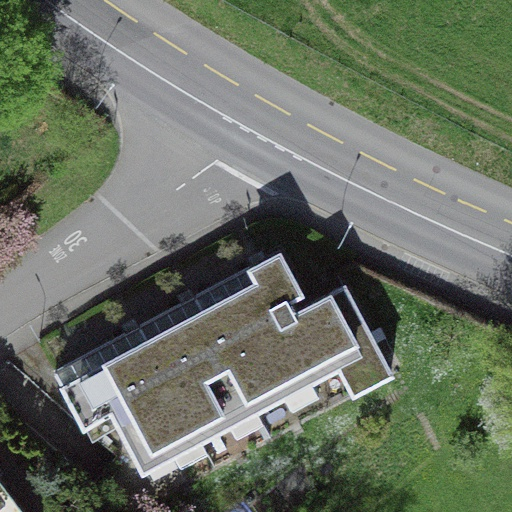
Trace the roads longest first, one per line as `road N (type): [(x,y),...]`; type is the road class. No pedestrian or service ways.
road 1 (residential): [(0,307),(258,122)]
road 2 (primary): [(511,245),(258,122)]
road 3 (primary): [(258,122),(66,0)]
